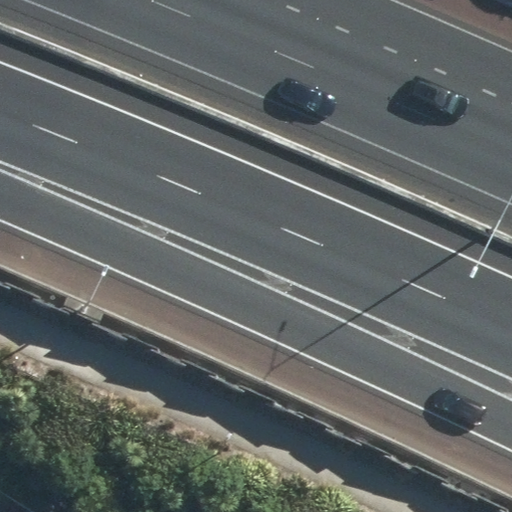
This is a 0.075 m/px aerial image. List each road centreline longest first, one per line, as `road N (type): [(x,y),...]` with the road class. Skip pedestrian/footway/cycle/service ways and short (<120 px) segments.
road 1 (motorway): [(511,435),(193,280),(0,200)]
road 2 (motorway): [(511,327),(0,119)]
road 3 (motorway): [(128,0),(511,155)]
